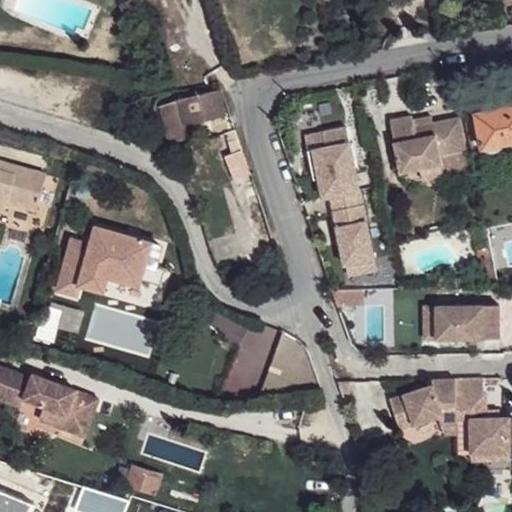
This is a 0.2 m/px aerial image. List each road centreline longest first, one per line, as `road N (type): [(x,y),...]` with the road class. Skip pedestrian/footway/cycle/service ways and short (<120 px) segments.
road 1 (unclassified): [(298,295),(305,271),(262,139),(261,104),(270,87),(511,38)]
road 2 (unclassified): [(0,121),(161,178),(177,195),(214,284),(235,294),(298,295)]
road 3 (unknown): [(511,362),(396,361),(363,350),(298,295)]
road 4 (unclassified): [(298,295),(355,448),(344,511)]
